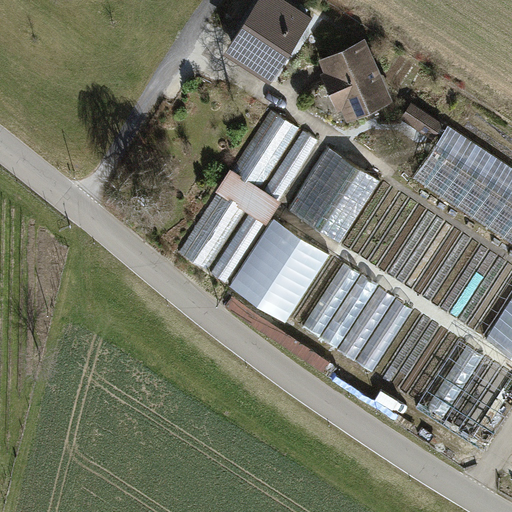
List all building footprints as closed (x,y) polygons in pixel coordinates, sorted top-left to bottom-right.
[(261,0),(229,51),(273,79),(312,17),(285,0),(261,0)] [(342,109),(348,122),(394,102),(366,39),(320,60),(326,74),(320,77),(336,112),(342,109)] [(413,104),(403,119),(436,141),(446,126),(413,104)] [(511,260),(269,107),(177,251),(490,449),(511,414),(511,260)] [(511,168),(449,126),(413,181),(511,247),(511,168)]
